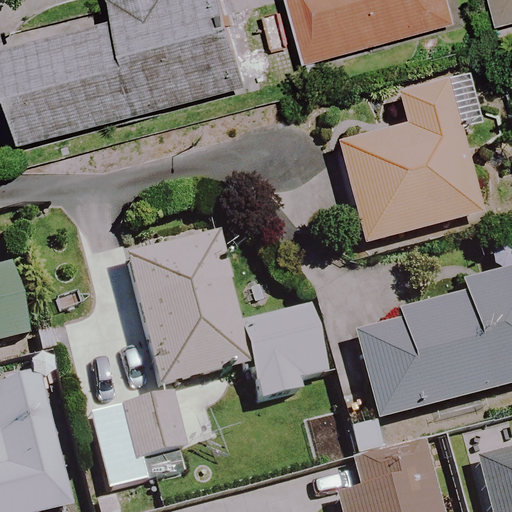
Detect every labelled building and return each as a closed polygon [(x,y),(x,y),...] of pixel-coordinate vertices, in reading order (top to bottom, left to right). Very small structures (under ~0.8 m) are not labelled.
[(452,30),(443,0),(291,0),(311,70),(452,30)] [(511,0),(488,0),(504,46),(511,43),(511,0)] [(216,5),(3,55),(24,146),(237,97),(216,5)] [(391,101),(398,133),(334,148),(358,254),(477,227),(464,171),(444,89),(391,101)] [(205,241),(117,262),(149,395),(237,374),(205,241)] [(511,276),(457,290),(460,301),(386,320),(389,332),(349,342),(371,429),(511,392),(511,276)] [(0,347),(16,344),(0,278),(0,347)] [(255,409),(292,400),(289,390),(323,382),(308,319),(237,336),(255,409)] [(0,511),(66,511),(31,379),(0,387),(0,511)] [(182,459),(168,402),(85,423),(103,497),(141,487),(136,470),(182,459)] [(344,473),(349,495),(330,500),(332,511),(437,511),(424,454),(344,473)] [(511,511),(511,457),(470,468),(481,511),(511,511)]
